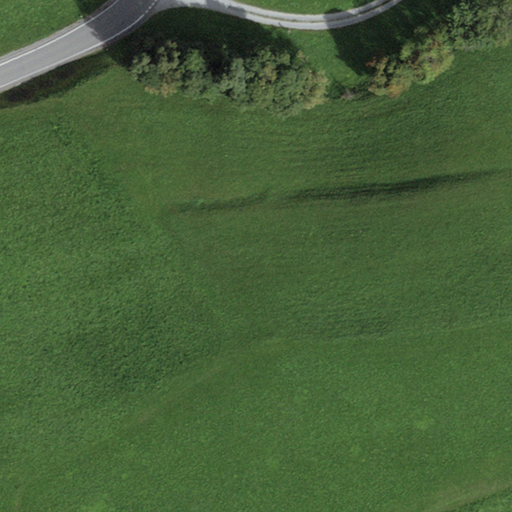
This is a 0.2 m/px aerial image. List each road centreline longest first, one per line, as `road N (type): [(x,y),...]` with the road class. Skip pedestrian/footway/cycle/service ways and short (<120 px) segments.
road 1 (track): [(208,0),(332,35),(395,0)]
road 2 (unclassified): [(141,0),(84,40),(0,76)]
